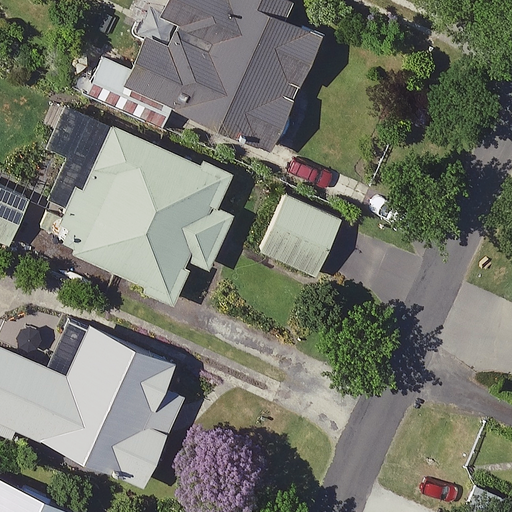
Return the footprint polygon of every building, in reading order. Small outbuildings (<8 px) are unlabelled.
[(181,139),(192,114),(269,147),(298,79),(305,82),(324,38),(288,23),(295,6),(279,0),(168,0),(139,67),(92,47),(73,93),(181,139)] [(232,178),(113,124),(58,243),(176,297),(193,259),(212,268),(236,214),(220,206),(232,178)] [(36,196),(0,180),(0,238),(15,245),(36,196)] [(344,219),(286,194),(262,251),(320,276),(344,219)] [(0,428),(16,435),(18,430),(149,486),(188,397),(165,387),(174,364),(89,328),(69,375),(0,345),(0,428)] [(0,511),(84,511),(0,474),(0,511)]
